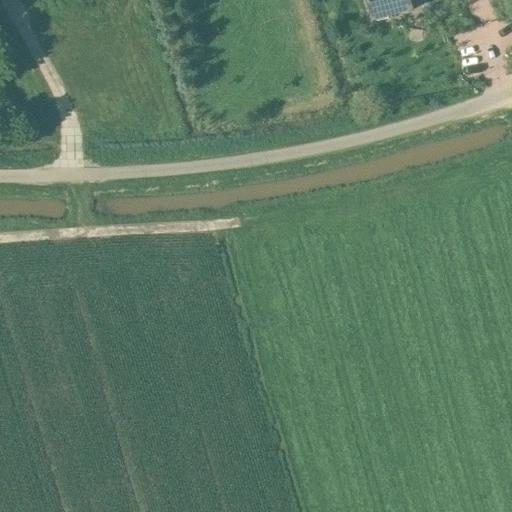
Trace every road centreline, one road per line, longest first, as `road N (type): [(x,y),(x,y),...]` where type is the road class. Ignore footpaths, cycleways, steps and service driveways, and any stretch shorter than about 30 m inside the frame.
road 1 (unclassified): [(0,177),(257,159),(511,93)]
road 2 (track): [(0,237),(238,222)]
